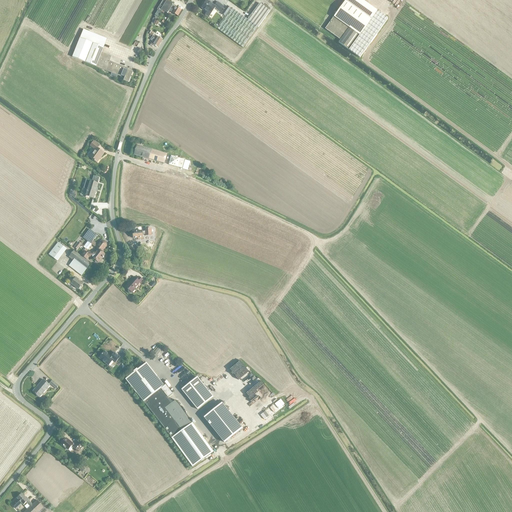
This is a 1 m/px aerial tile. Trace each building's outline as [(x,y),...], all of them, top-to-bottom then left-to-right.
[(159,17),(158,17),(161,12),(164,14),(165,12),(167,13),(169,11),(178,16),(181,10),(167,1),(165,0),(163,0),(157,10),(158,10),(155,15),(156,16),(154,18),(157,20),(159,17)] [(214,6),(207,0),(202,8),(207,12),(205,15),(209,17),(215,9),(220,13),(224,7),(217,2),(214,6)] [(334,17),(325,29),(340,40),(338,43),(360,58),(388,19),(377,11),(362,0),(345,0),(334,17)] [(226,15),(217,28),(232,40),(243,47),(257,27),(258,28),(270,11),(259,3),(247,20),(232,8),(231,9),(228,12),(224,9),(222,12),(226,15)] [(150,34),(153,36),(150,40),(153,41),(150,45),(153,46),(153,45),(157,47),(162,39),(156,35),(156,36),(154,34),(155,34),(151,31),(150,34)] [(80,38),(72,57),(86,62),(93,43),(80,38)] [(93,43),(86,62),(96,67),(102,52),(104,47),(93,43)] [(102,52),(96,67),(111,73),(110,77),(116,79),(117,75),(125,78),(128,70),(129,69),(110,61),(112,56),(102,52)] [(125,78),(124,81),(128,83),(132,72),(128,70),(125,78)] [(90,146),(94,149),(89,156),(97,163),(104,153),(98,148),(100,145),(94,141),(90,146)] [(134,155),(164,163),(167,154),(137,145),(134,155)] [(185,160),(180,158),(171,156),(169,165),(182,168),(185,160)] [(89,180),(89,181),(86,180),(83,188),(87,189),(84,196),(94,198),(98,183),(89,180)] [(142,231),(133,232),(133,239),(138,238),(138,239),(143,239),(142,235),(145,234),(145,236),(152,235),(152,228),(145,229),(145,231),(142,231)] [(83,253),(81,255),(87,260),(90,256),(91,257),(95,260),(95,261),(95,262),(96,263),(98,263),(99,263),(103,257),(103,258),(104,257),(102,256),(104,254),(102,252),(104,250),(103,250),(106,246),(106,245),(106,243),(105,242),(104,241),(103,241),(101,241),(100,242),(97,246),(96,246),(97,249),(96,249),(95,251),(95,252),(92,252),(90,255),(86,253),(88,250),(94,242),(92,240),(97,235),(89,230),(83,238),(88,241),(83,247),(85,248),(83,250),(82,252),(83,253)] [(67,249),(58,242),(49,254),(57,261),(67,249)] [(69,257),(73,261),(69,266),(81,276),(91,264),(74,251),(70,256),(69,257)] [(78,279),(75,277),(73,275),(71,278),(73,280),(71,283),(78,289),(83,284),(78,280),(78,279)] [(135,289),(140,283),(141,284),(144,281),(139,276),(137,279),(134,277),(125,287),(128,289),(128,290),(128,291),(128,292),(129,293),(130,294),(131,294),(132,293),(135,289)] [(159,346),(152,355),(156,359),(163,350),(159,346)] [(99,357),(108,365),(113,360),(115,363),(120,358),(114,353),(111,356),(105,351),(99,357)] [(161,362),(169,354),(167,351),(158,358),(161,362)] [(134,372),(125,379),(133,388),(143,401),(171,438),(192,467),(214,452),(192,423),(176,400),(172,403),(169,399),(168,397),(172,394),(165,385),(164,386),(146,363),(138,369),(137,369),(133,372),(134,372)] [(197,377),(181,389),(194,405),(209,392),(197,377)] [(32,392),(39,398),(50,385),(43,379),(32,392)] [(56,389),(58,386),(52,380),(50,383),(56,389)] [(270,400),(265,405),(267,407),(278,398),(273,393),(268,398),(270,400)] [(222,404),(204,418),(224,442),(242,428),(222,404)] [(71,446),(73,448),(78,452),(83,447),(78,442),(75,445),(66,438),(61,444),(68,450),(71,446)] [(77,469),(78,468),(82,472),(85,469),(81,465),(79,466),(76,463),(73,466),(77,469)] [(16,509),(22,504),(23,505),(26,502),(28,504),(30,502),(28,500),(29,500),(26,497),(25,497),(22,494),(17,498),(18,499),(12,504),(16,509)] [(47,511),(37,500),(24,511),(47,511)]
